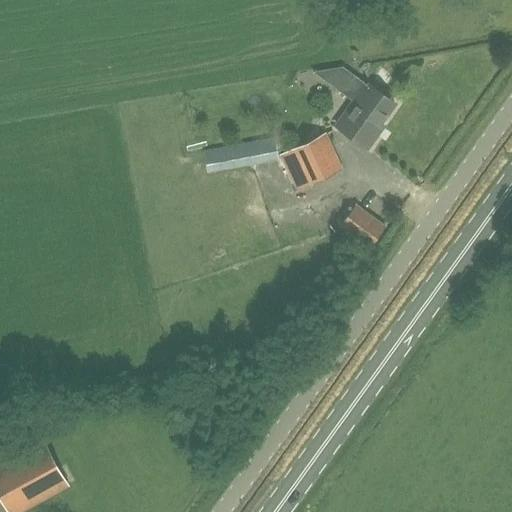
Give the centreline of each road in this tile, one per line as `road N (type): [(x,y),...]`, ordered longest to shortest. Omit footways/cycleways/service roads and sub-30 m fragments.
road 1 (unclassified): [(221,511),(511,117)]
road 2 (primary): [(283,511),(511,194)]
